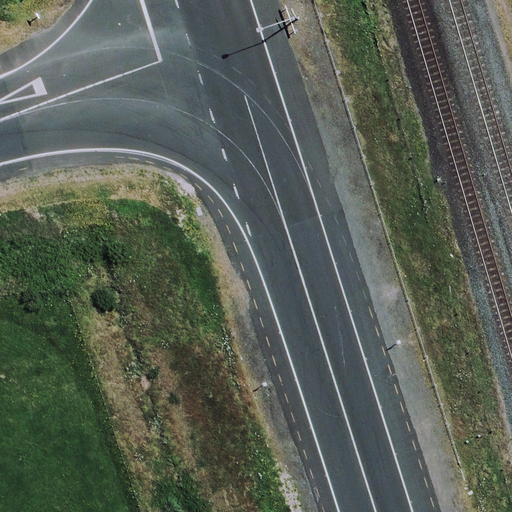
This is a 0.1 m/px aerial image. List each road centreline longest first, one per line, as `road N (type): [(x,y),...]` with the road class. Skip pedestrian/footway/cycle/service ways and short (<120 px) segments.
road 1 (unclassified): [(368,511),(228,45)]
road 2 (unclassified): [(228,45),(0,119)]
